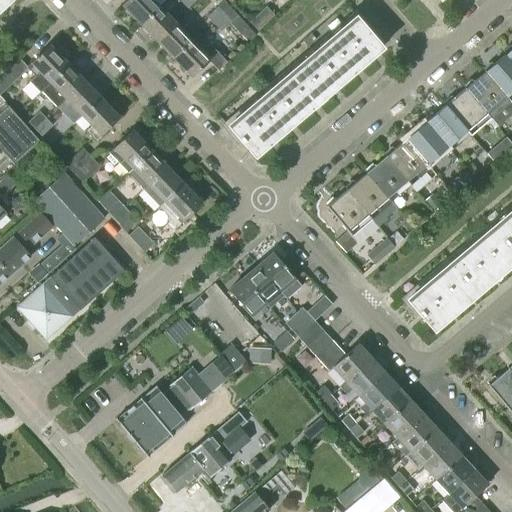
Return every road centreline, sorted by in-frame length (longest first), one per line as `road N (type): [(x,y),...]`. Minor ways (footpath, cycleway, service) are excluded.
road 1 (residential): [(20,399),(263,199)]
road 2 (residential): [(263,199),(69,0)]
road 3 (residential): [(424,365),(407,357),(263,199)]
road 4 (residential): [(263,199),(428,64)]
road 5 (residential): [(115,511),(20,399)]
road 6 (residential): [(511,480),(432,393),(424,365)]
